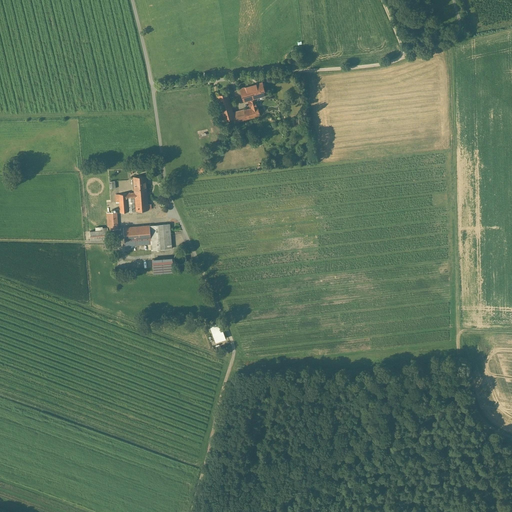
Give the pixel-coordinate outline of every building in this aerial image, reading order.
[(262,82),(240,89),(243,101),(249,99),(254,98),(257,97),(265,94),(263,86),(264,86),(264,85),(264,83),(263,82),(262,82)] [(227,92),(217,95),(224,120),(226,119),(228,124),(246,119),(244,110),(244,109),(233,112),(227,92)] [(244,110),(246,119),(260,115),(257,106),(256,105),(251,107),(251,108),(244,110)] [(146,176),(133,177),(134,192),(126,193),(116,194),(116,202),(119,202),(120,212),(148,210),(145,176),(146,176)] [(116,212),(107,212),(108,229),(118,229),(116,212)] [(169,224),(159,225),(161,249),(171,248),(169,224)] [(149,225),(123,228),(125,246),(151,244),(149,225)] [(159,225),(149,225),(151,244),(151,250),(161,249),(159,225)] [(102,230),(90,231),(90,240),(108,239),(107,227),(102,228),(102,230)] [(178,252),(177,253),(176,253),(176,254),(175,255),(174,255),(174,256),(174,257),(174,258),(173,259),(174,260),(174,261),(174,262),(175,262),(175,263),(176,263),(176,264),(177,265),(179,265),(180,265),(181,265),(182,264),(183,264),(184,263),(185,262),(186,261),(186,260),(186,259),(186,258),(186,257),(186,256),(185,256),(185,255),(184,254),(183,253),(182,253),(181,252),(179,252),(178,252)] [(172,257),(152,259),(153,270),(153,273),(173,271),(173,268),(172,257)] [(226,339),(219,321),(209,325),(216,342),(226,339)]
